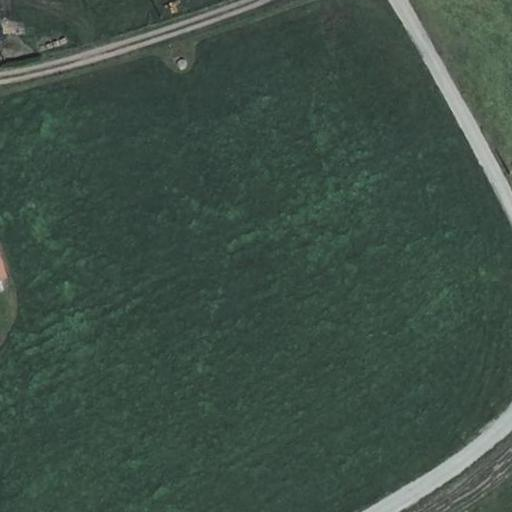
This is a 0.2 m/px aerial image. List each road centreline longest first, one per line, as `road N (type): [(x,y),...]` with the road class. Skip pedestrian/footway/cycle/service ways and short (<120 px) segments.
road 1 (unclassified): [(397,0),(511,195)]
road 2 (unclassified): [(511,408),(460,475),(394,511)]
